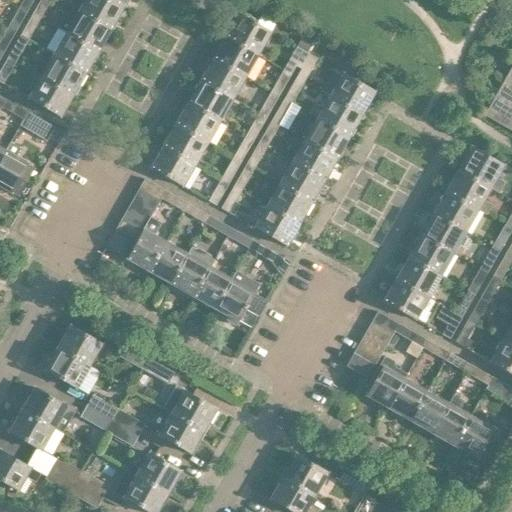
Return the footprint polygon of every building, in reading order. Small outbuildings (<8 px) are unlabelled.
[(22,0),(18,8),(26,13),(32,0),(22,0)] [(39,0),(31,16),(39,20),(50,0),(39,0)] [(84,0),(77,13),(109,31),(121,9),(105,0),(84,0)] [(105,0),(121,9),(126,0),(105,0)] [(26,13),(18,8),(5,30),(13,35),(26,13)] [(57,30),(96,53),(109,31),(77,13),(71,24),(65,21),(61,23),(57,30)] [(269,34),(237,15),(224,38),(256,56),(269,34)] [(18,37),(26,42),(39,20),(31,16),(18,37)] [(13,35),(5,30),(0,38),(0,55),(1,56),(13,35)] [(52,57),(84,74),(96,53),(57,30),(45,52),(52,57)] [(26,42),(18,37),(6,59),(14,64),(26,42)] [(295,48),(304,53),(310,43),(301,37),(295,48)] [(256,56),(224,38),(212,60),(244,78),(256,56)] [(282,71),(290,75),(294,67),(297,69),(306,54),(304,53),(295,48),(282,71)] [(295,78),(303,83),(316,60),(306,54),(297,69),(300,70),(295,78)] [(71,96),(84,74),(52,57),(40,79),(71,96)] [(14,64),(6,59),(0,69),(0,84),(1,85),(14,64)] [(231,100),(244,78),(212,60),(199,82),(231,100)] [(362,76),(336,61),(319,92),(327,97),(360,115),(373,93),(357,84),(362,76)] [(511,88),(511,66),(501,83),(511,88)] [(282,71),(269,92),(277,97),(290,75),(282,71)] [(283,100),(290,105),(303,83),(295,78),(283,100)] [(71,96),(40,79),(27,101),(59,119),(71,96)] [(199,82),(187,103),(219,122),(231,100),(199,82)] [(511,88),(501,83),(492,100),(511,110),(511,88)] [(265,119),(277,97),(269,92),(257,114),(265,119)] [(307,114),(315,119),(348,137),(360,115),(327,97),(320,109),(312,105),(307,114)] [(283,100),(270,122),(278,126),(290,105),(283,100)] [(511,133),(511,110),(492,100),(482,117),(511,133)] [(25,114),(3,101),(0,107),(0,108),(21,121),(25,114)] [(206,143),(219,122),(187,103),(174,125),(206,143)] [(25,114),(21,121),(18,127),(45,143),(48,137),(53,130),(25,114)] [(252,140),(265,119),(257,114),(244,136),(252,140)] [(303,140),(335,159),(348,137),(315,119),(303,140)] [(270,122),(257,144),(265,148),(278,126),(270,122)] [(194,165),(206,143),(174,125),(162,147),(194,165)] [(58,142),(62,135),(53,130),(48,137),(58,142)] [(244,136),(232,158),(240,162),(252,140),(244,136)] [(323,181),(335,159),(303,140),(290,162),(323,181)] [(3,154),(3,153),(0,158),(0,189),(9,195),(10,194),(17,198),(32,171),(25,167),(25,166),(13,160),(19,150),(8,144),(3,154)] [(253,170),(265,148),(257,144),(245,166),(253,170)] [(162,147),(149,169),(181,188),(194,165),(162,147)] [(495,178),(502,167),(470,149),(457,171),(489,189),(498,194),(504,184),(495,178)] [(227,184),(240,162),(232,158),(219,180),(227,184)] [(290,162),(278,184),(310,203),(323,181),(290,162)] [(245,166),(232,188),(240,192),(253,170),(245,166)] [(482,202),(489,189),(457,171),(445,193),(486,216),(491,207),(482,202)] [(157,203),(159,200),(164,192),(143,180),(137,191),(157,203)] [(227,184),(219,180),(207,202),(214,206),(227,184)] [(298,224),(310,203),(278,184),(265,206),(298,224)] [(227,214),(240,192),(232,188),(220,210),(227,214)] [(152,213),(157,203),(137,191),(131,201),(152,213)] [(181,212),(186,204),(164,192),(159,200),(181,212)] [(485,217),(486,216),(445,193),(432,215),(464,233),(476,212),(485,217)] [(148,219),(152,213),(131,201),(126,211),(146,223),(148,219)] [(208,217),(186,204),(181,212),(203,225),(208,217)] [(285,247),(298,224),(265,206),(252,228),(285,247)] [(511,230),(511,228),(511,210),(503,226),(511,230)] [(140,233),(146,223),(126,211),(120,221),(140,233)] [(452,255),(464,233),(432,215),(420,237),(452,255)] [(225,237),(230,229),(208,217),(203,225),(225,237)] [(148,219),(146,223),(140,233),(134,244),(126,258),(125,260),(147,273),(164,244),(151,237),(158,225),(148,219)] [(120,221),(114,232),(134,244),(140,233),(120,221)] [(499,252),(511,230),(503,226),(491,248),(499,252)] [(252,242),(230,229),(225,237),(247,250),(252,242)] [(134,244),(114,232),(106,246),(126,258),(134,244)] [(440,277),(452,255),(420,237),(407,258),(440,277)] [(275,255),(252,242),(247,250),(270,263),(275,255)] [(147,273),(169,285),(185,256),(164,244),(147,273)] [(486,274),(499,252),(491,248),(478,270),(486,274)] [(189,250),(185,256),(169,285),(167,288),(189,301),(191,297),(207,269),(211,262),(209,261),(208,256),(197,250),(191,251),(189,250)] [(499,281),(511,260),(504,255),(492,277),(499,281)] [(407,258),(395,280),(427,298),(440,277),(407,258)] [(213,310),(229,281),(207,269),(191,297),(213,310)] [(474,296),(486,274),(478,270),(466,291),(474,296)] [(234,326),(236,323),(252,294),(257,285),(243,277),(234,273),(229,281),(213,310),(221,314),(219,318),(234,326)] [(492,277),(479,299),(487,303),(499,281),(492,277)] [(414,321),(427,298),(395,280),(382,303),(414,321)] [(453,313),(461,318),(474,296),(466,291),(453,313)] [(474,325),(487,303),(479,299),(467,321),(474,325)] [(371,324),(391,335),(397,325),(377,313),(371,324)] [(448,340),(461,318),(453,313),(440,336),(448,340)] [(511,345),(511,320),(501,340),(511,345)] [(461,347),(474,325),(467,321),(454,343),(461,347)] [(365,334),(385,345),(391,335),(371,324),(365,334)] [(101,346),(69,328),(57,350),(88,368),(101,346)] [(399,336),(421,349),(425,341),(403,328),(399,336)] [(359,345),(379,356),(385,345),(365,334),(359,345)] [(511,375),(511,345),(501,340),(488,362),(511,375)] [(447,354),(425,341),(421,349),(443,361),(447,354)] [(114,356),(140,371),(147,359),(121,345),(114,356)] [(372,367),(373,367),(379,356),(359,345),(352,356),(372,367)] [(75,390),(88,368),(57,350),(44,372),(75,390)] [(443,361),(465,374),(469,366),(447,354),(443,361)] [(346,368),(365,379),(372,367),(352,356),(346,368)] [(362,394),(365,396),(387,409),(404,379),(406,375),(394,369),(392,363),(383,358),(362,394)] [(147,359),(140,371),(166,385),(173,374),(147,359)] [(484,390),(485,390),(491,379),(469,366),(465,374),(486,386),(484,390)] [(426,392),(404,379),(387,409),(409,421),(426,392)] [(511,395),(511,390),(491,379),(485,390),(508,403),(511,395)] [(161,409),(170,415),(202,432),(215,410),(183,392),(174,387),(161,409)] [(33,388),(21,411),(53,429),(60,433),(72,411),(65,407),(33,388)] [(448,404),(426,392),(409,421),(431,433),(448,404)] [(453,395),(448,404),(431,433),(453,446),(470,417),(459,410),(464,402),(453,395)] [(91,396),(85,407),(111,422),(117,411),(91,396)] [(78,418),(105,433),(111,422),(85,407),(78,418)] [(480,422),(485,414),(475,408),(470,417),(453,446),(475,458),(482,446),(490,451),(498,436),(490,431),(492,429),(480,422)] [(40,451),(53,429),(21,411),(8,433),(35,449),(29,459),(49,470),(54,460),(40,451)] [(117,411),(111,422),(137,437),(143,425),(117,411)] [(189,455),(202,432),(170,415),(158,437),(189,455)] [(111,422),(105,433),(131,448),(137,437),(111,422)] [(0,452),(0,482),(16,492),(25,478),(34,484),(39,475),(44,478),(49,470),(29,459),(25,466),(0,452)] [(179,472),(147,454),(135,476),(167,494),(179,472)] [(294,455),(282,478),(314,496),(326,473),(294,455)] [(49,470),(75,485),(82,473),(56,458),(54,460),(49,470)] [(156,511),(167,494),(135,476),(123,469),(110,491),(145,511),(156,511)] [(43,480),(69,495),(75,485),(49,470),(44,478),(43,480)] [(336,482),(362,497),(369,486),(343,471),(336,482)] [(108,488),(82,473),(75,485),(101,499),(108,488)] [(290,511),(304,511),(314,496),(282,478),(269,500),(290,511)] [(95,510),(101,499),(75,485),(69,495),(95,510)] [(369,486),(362,497),(387,511),(388,511),(395,501),(369,486)]
